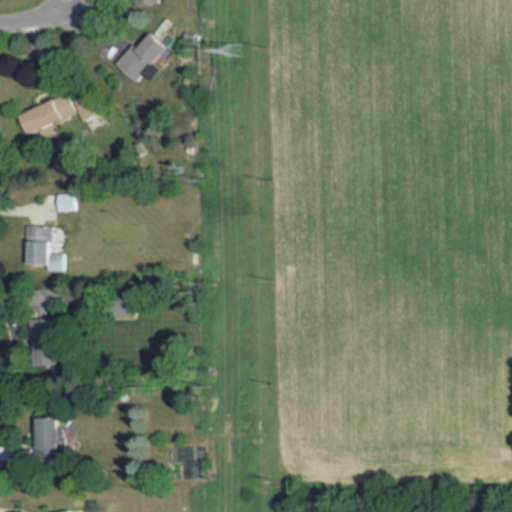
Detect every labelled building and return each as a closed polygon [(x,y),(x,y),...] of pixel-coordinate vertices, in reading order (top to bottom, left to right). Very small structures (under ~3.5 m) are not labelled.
[(116,60),(144,87),(162,69),(157,64),(174,47),(158,30),(140,48),(134,42),(116,60)] [(105,112),(95,91),(77,99),(87,121),(105,112)] [(23,113),(32,134),(80,113),(71,92),(23,113)] [(31,264),(56,264),(56,226),(31,226),(31,264)] [(32,317),(32,365),(63,365),(63,317),(32,317)] [(64,416),(36,416),(37,457),(64,457),(64,416)]
